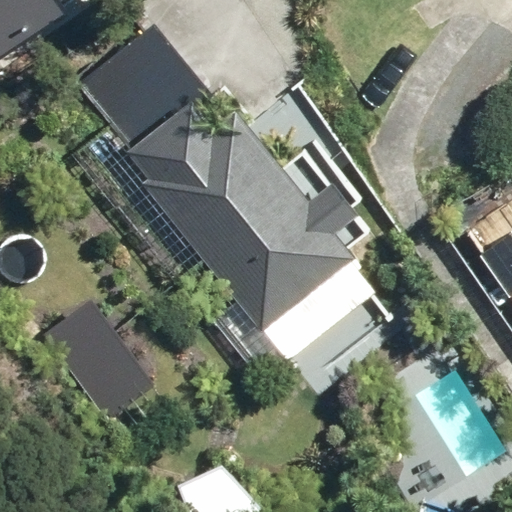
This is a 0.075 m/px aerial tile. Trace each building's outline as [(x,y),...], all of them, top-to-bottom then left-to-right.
[(111,102),(161,155),(212,107),(162,53),(111,102)] [(284,324),(306,351),(379,292),(357,265),(366,258),(246,110),(154,185),(274,332),(284,324)] [(511,197),(452,239),(511,324),(511,197)] [(137,461),(191,422),(99,302),(49,338),(137,461)] [(271,511),(228,471),(189,491),(199,511),(271,511)]
